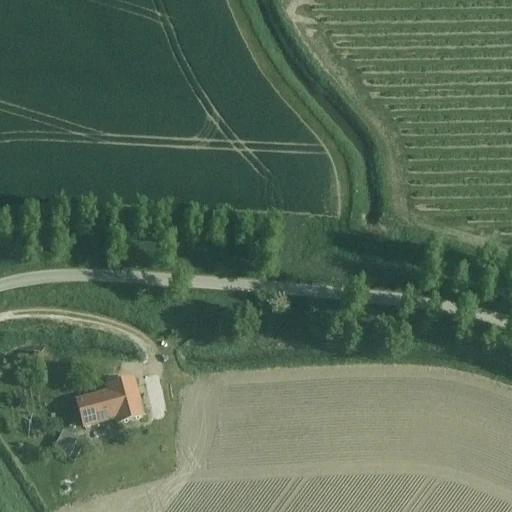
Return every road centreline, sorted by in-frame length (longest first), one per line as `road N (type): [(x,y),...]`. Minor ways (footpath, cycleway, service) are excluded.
road 1 (unclassified): [(511,322),(449,306),(247,285),(82,277),(0,287)]
road 2 (track): [(0,318),(66,312),(137,334),(155,347),(159,377)]
